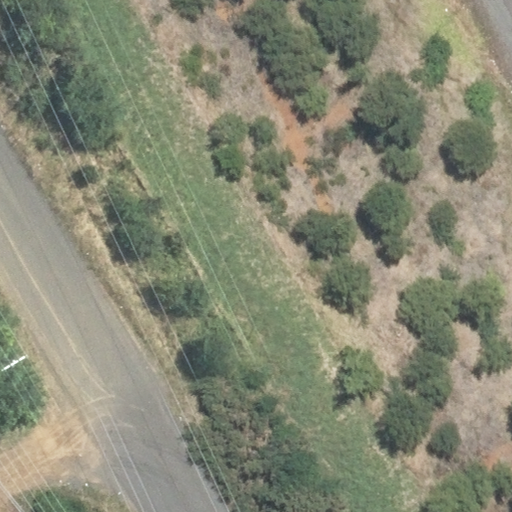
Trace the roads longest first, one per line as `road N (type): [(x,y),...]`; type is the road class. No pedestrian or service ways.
road 1 (unclassified): [(181,511),(0,191)]
road 2 (track): [(0,484),(125,424)]
